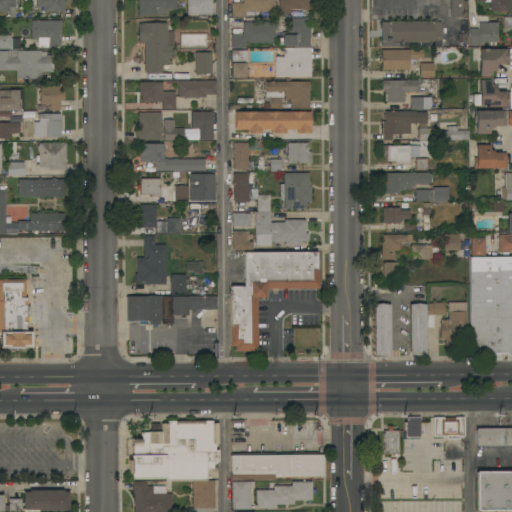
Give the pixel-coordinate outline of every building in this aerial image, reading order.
[(0,0),(14,0),(15,18),(9,18),(8,8),(8,12),(6,12),(6,13),(3,13),(3,12),(0,12),(0,0)] [(63,0),(63,12),(47,12),(47,13),(44,13),(44,12),(43,12),(43,7),(35,7),(35,0),(63,0)] [(175,0),(175,9),(166,9),(166,16),(138,16),(138,0),(175,0)] [(186,15),(186,0),(211,0),(211,15),(186,15)] [(274,0),(274,12),(258,12),(258,16),(245,16),(245,18),(230,17),(230,3),(242,3),(242,0),(274,0)] [(309,0),(309,10),(302,10),(302,9),(289,9),(289,14),(278,14),(278,0),(309,0)] [(449,0),(462,0),(462,18),(449,17),(449,0)] [(509,0),(509,12),(489,11),(489,3),(484,2),(484,1),(472,1),(472,0),(509,0)] [(480,43),(480,46),(469,46),(470,29),(478,29),(478,16),(488,16),(488,23),(497,23),(497,43),(480,43)] [(503,17),(511,17),(511,29),(509,29),(509,32),(503,32),(503,17)] [(309,18),(309,47),(282,47),(282,45),(278,45),(278,38),(282,38),(282,32),(287,32),(287,18),(309,18)] [(61,21),(61,35),(59,35),(59,47),(47,48),(47,49),(37,49),(37,40),(31,40),(30,21),(61,21)] [(381,47),(381,22),(389,22),(389,21),(432,21),(432,22),(440,22),(440,47),(381,47)] [(275,22),(275,29),(274,29),(274,43),(245,43),(245,48),(231,48),(231,34),(242,34),(242,22),(275,22)] [(144,43),(138,43),(138,23),(167,23),(167,32),(173,32),(173,59),(167,59),(167,66),(162,66),(162,74),(144,74),(144,43)] [(0,35),(10,35),(10,38),(21,38),(21,49),(0,49),(0,35)] [(275,78),(274,57),(283,57),(283,49),(309,48),(310,77),(275,78)] [(479,49),(505,49),(509,49),(509,64),(496,64),(496,71),(491,71),(491,76),(479,76),(479,49)] [(0,51),(7,51),(7,50),(16,50),(16,51),(40,51),(40,52),(45,52),(45,56),(52,56),(52,72),(41,72),(41,79),(16,79),(16,71),(1,71),(1,69),(0,69),(0,51)] [(246,51),(246,63),(245,63),(245,69),(247,69),(247,74),(245,74),(245,78),(231,78),(231,50),(246,51)] [(394,70),(394,72),(389,72),(389,70),(381,70),(381,62),(378,62),(378,57),(380,57),(380,50),(422,50),(422,59),(408,59),(408,70),(394,70)] [(194,53),(211,53),(211,74),(194,74),(194,53)] [(419,78),(418,64),(433,63),(433,78),(419,78)] [(215,81),(215,95),(204,95),(204,98),(177,98),(177,84),(166,85),(166,80),(178,80),(178,81),(215,81)] [(417,81),(417,93),(403,93),(403,103),(385,103),(385,94),(383,94),(383,90),(381,90),(381,80),(417,81)] [(509,107),(504,107),(504,106),(473,106),(472,95),(479,95),(479,80),(491,80),(491,85),(496,85),(496,92),(509,92),(509,107)] [(161,82),(161,92),(174,92),(174,110),(161,110),(161,102),(141,102),(141,96),(138,96),(138,82),(161,82)] [(309,82),(309,109),(289,109),(289,100),(284,100),(284,95),(283,95),(283,98),(281,98),(281,109),(263,109),(263,103),(269,103),(269,98),(265,98),(264,90),(262,91),(262,84),(265,84),(265,82),(309,82)] [(40,86),(59,86),(59,92),(63,92),(63,100),(60,100),(60,111),(49,111),(49,105),(40,105),(40,86)] [(19,111),(0,111),(0,90),(18,90),(19,111)] [(431,97),(431,110),(409,110),(409,97),(431,97)] [(234,121),(234,112),(309,111),(309,133),(296,134),(296,130),(285,130),(285,133),(271,133),(271,129),(260,129),(260,134),(247,134),(247,129),(234,129),(234,121)] [(391,134),(391,140),(382,140),(381,121),(384,121),(384,111),(414,111),(414,112),(426,112),(426,123),(409,123),(409,134),(391,134)] [(475,134),(475,111),(505,111),(505,126),(499,126),(499,128),(492,128),(492,129),(489,129),(489,134),(475,134)] [(212,141),(198,141),(198,129),(191,129),(191,112),(212,112),(212,141)] [(161,140),(135,140),(135,130),(138,130),(138,113),(161,113),(161,140)] [(59,138),(46,137),(35,137),(35,114),(60,114),(59,138)] [(163,141),(163,120),(173,120),(173,129),(183,129),(183,141),(163,141)] [(0,123),(19,123),(18,132),(12,132),(12,134),(10,134),(10,132),(9,132),(9,138),(6,138),(6,140),(3,140),(3,139),(0,139),(0,123)] [(446,141),(446,126),(456,126),(456,130),(467,130),(467,140),(446,141)] [(430,128),(430,131),(440,131),(440,141),(418,141),(418,128),(430,128)] [(6,159),(6,142),(15,142),(15,152),(17,152),(17,159),(6,159)] [(65,143),(65,170),(48,170),(48,168),(38,168),(38,167),(36,167),(36,164),(38,164),(38,162),(35,162),(35,156),(38,156),(38,151),(37,151),(37,147),(37,144),(65,143)] [(247,170),(233,170),(233,163),(231,163),(231,160),(233,160),(233,152),(231,152),(231,150),(233,150),(232,143),(247,143),(247,170)] [(287,143),(308,143),(308,152),(310,152),(310,163),(286,163),(286,156),(287,156),(287,143)] [(204,159),(204,171),(185,171),(185,172),(172,172),(172,171),(155,171),(155,163),(139,163),(139,156),(139,144),(163,144),(163,160),(204,159)] [(418,158),(409,158),(409,163),(394,164),(394,162),(381,162),(381,146),(418,145),(418,158)] [(506,169),(498,169),(498,168),(477,168),(477,169),(473,169),(473,158),(475,158),(475,145),(489,145),(489,151),(493,151),(493,153),(506,153),(506,169)] [(281,171),(270,172),(270,160),(280,159),(281,171)] [(426,170),(415,170),(415,159),(426,159),(426,170)] [(23,162),(23,176),(7,176),(6,162),(23,162)] [(308,173),(308,187),(310,187),(310,202),(306,202),(306,209),(283,209),(283,200),(279,200),(279,184),(283,184),(283,173),(308,173)] [(430,173),(430,184),(427,184),(427,185),(420,185),(420,184),(414,184),(414,187),(411,187),(411,190),(398,191),(398,194),(384,194),(384,186),(383,186),(383,173),(430,173)] [(511,200),(500,200),(500,188),(503,188),(503,173),(511,173),(511,200)] [(189,174),(214,174),(214,201),(189,201),(189,174)] [(233,174),(247,174),(248,202),(233,202),(233,174)] [(38,179),(38,178),(40,178),(40,179),(51,179),(51,178),(54,178),(54,180),(63,180),(63,197),(56,197),(56,199),(54,199),(54,197),(39,197),(39,198),(37,198),(37,197),(17,197),(17,180),(38,179)] [(159,179),(159,193),(161,193),(161,195),(159,195),(159,196),(150,196),(150,195),(139,195),(139,191),(136,191),(136,185),(139,185),(139,179),(159,179)] [(187,202),(173,202),(173,186),(187,186),(187,202)] [(415,202),(415,190),(432,190),(432,186),(447,186),(447,202),(415,202)] [(254,212),(256,212),(256,195),(269,195),(269,223),(273,223),(273,222),(283,222),(283,220),(305,220),(305,233),(307,233),(307,242),(301,242),(301,244),(284,244),(284,242),(270,242),(270,241),(270,246),(254,246),(254,212)] [(491,213),(491,201),(502,201),(502,213),(491,213)] [(155,228),(139,228),(139,205),(155,205),(155,228)] [(382,224),(382,208),(399,208),(399,210),(409,210),(409,219),(399,219),(399,224),(382,224)] [(17,221),(29,221),(29,214),(36,214),(36,212),(39,212),(39,213),(53,213),(53,212),(56,212),(56,214),(63,214),(63,216),(64,216),(64,221),(64,231),(53,231),(53,232),(52,232),(52,231),(40,231),(40,233),(38,233),(38,231),(17,231),(17,221)] [(246,226),(232,226),(232,213),(244,213),(244,214),(250,214),(250,226),(246,226)] [(179,234),(166,234),(166,219),(179,219),(179,234)] [(245,231),(245,232),(247,232),(247,242),(252,242),(252,251),(232,251),(232,249),(228,249),(228,232),(232,232),(232,231),(245,231)] [(458,243),(463,243),(463,250),(458,250),(458,251),(447,251),(447,252),(441,252),(441,247),(442,247),(442,234),(458,234),(458,243)] [(406,235),(414,235),(414,243),(406,243),(406,247),(403,247),(403,250),(402,250),(402,254),(398,253),(398,251),(393,251),(393,253),(394,253),(394,259),(381,259),(381,243),(382,243),(382,235),(406,235)] [(511,251),(498,252),(498,235),(511,235),(511,251)] [(165,285),(134,285),(134,274),(136,274),(136,258),(142,258),(142,237),(153,237),(153,245),(164,245),(165,285)] [(470,257),(470,238),(484,238),(484,257),(470,257)] [(424,245),(424,246),(430,246),(430,259),(410,259),(410,245),(424,245)] [(229,286),(243,286),(243,252),(316,252),(316,269),(319,269),(319,289),(265,289),(265,298),(256,298),(257,352),(234,352),(234,346),(229,346),(229,286)] [(511,257),(511,354),(472,354),(472,345),(469,345),(470,257),(484,257),(511,257)] [(202,261),(202,268),(204,268),(204,271),(202,272),(202,275),(193,275),(193,273),(186,273),(186,262),(202,261)] [(382,263),(400,263),(400,273),(396,273),(396,277),(392,277),(392,284),(382,284),(382,263)] [(185,294),(170,294),(170,275),(185,275),(185,294)] [(0,280),(24,280),(25,298),(26,298),(26,308),(22,308),(22,332),(31,332),(31,349),(0,349),(0,280)] [(160,325),(148,325),(148,321),(126,321),(126,297),(147,296),(160,296),(160,325)] [(171,296),(216,296),(216,310),(187,310),(187,315),(171,315),(171,296)] [(439,323),(440,323),(440,320),(447,320),(447,302),(466,302),(467,327),(461,327),(462,339),(456,339),(456,347),(444,347),(444,340),(439,340),(439,323)] [(408,305),(418,303),(425,305),(425,354),(421,355),(417,356),(414,356),(409,355),(408,305)] [(432,316),(432,315),(427,315),(427,304),(432,304),(432,303),(444,303),(444,315),(432,316)] [(389,355),(386,355),(384,356),(381,356),(378,356),(376,355),(373,355),(373,305),(381,304),(389,305),(389,355)] [(463,417),(463,436),(458,436),(458,439),(446,439),(446,436),(432,437),(432,418),(463,417)] [(406,418),(419,418),(419,437),(406,437),(406,418)] [(214,421),(214,423),(216,423),(216,444),(214,444),(214,450),(218,450),(218,462),(213,462),(213,469),(205,469),(205,481),(214,481),(214,509),(204,509),(204,511),(187,511),(187,509),(192,509),(192,481),(165,481),(165,479),(131,479),(131,474),(129,474),(129,461),(131,461),(131,455),(132,455),(132,447),(131,447),(131,439),(140,439),(140,432),(161,432),(161,424),(166,424),(166,421),(214,421)] [(382,431),(386,431),(386,426),(391,426),(391,431),(398,431),(398,455),(383,455),(382,431)] [(475,446),(475,429),(483,429),(511,428),(511,446),(483,446),(475,446)] [(230,480),(230,456),(322,455),(323,477),(274,478),(274,480),(230,480)] [(511,510),(476,511),(475,472),(511,472),(511,510)] [(133,511),(133,493),(132,493),(132,482),(145,481),(145,486),(165,486),(165,494),(171,494),(171,511),(133,511)] [(229,482),(252,482),(252,489),(249,489),(249,510),(230,510),(229,482)] [(255,509),(255,490),(273,490),(273,486),(291,486),(290,482),(311,482),(311,500),(293,501),(294,505),(276,505),(276,509),(255,509)] [(39,510),(39,511),(23,511),(23,493),(29,493),(29,490),(63,490),(63,492),(68,492),(68,510),(39,510)] [(0,511),(0,496),(3,496),(3,505),(8,505),(8,499),(20,499),(20,511),(9,511),(9,510),(3,510),(3,511),(0,511)]
